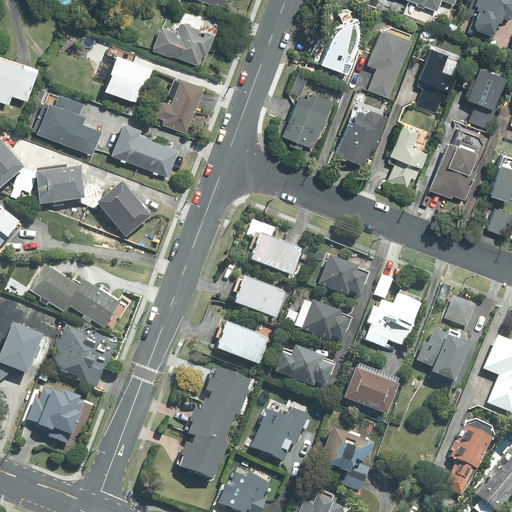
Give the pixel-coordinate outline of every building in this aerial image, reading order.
[(190,0),(219,10),(222,0),(190,0)] [(396,0),(431,12),(435,0),(440,0),(454,5),(455,0),(396,0)] [(511,20),(511,0),(471,0),(460,33),(484,41),(492,19),(510,26),(511,20)] [(310,60),(340,72),(360,22),(338,13),(332,30),(323,26),(310,60)] [(210,33),(175,23),(172,34),(154,28),(147,50),(200,66),(210,33)] [(405,39),(377,29),(363,66),(369,68),(364,81),(386,89),(405,39)] [(445,54),(426,48),(415,80),(422,83),(414,106),(433,112),(437,100),(447,103),(456,77),(439,72),(445,54)] [(95,91),(126,102),(133,82),(142,84),(147,68),(107,55),(95,91)] [(33,69),(0,57),(0,104),(4,105),(6,97),(22,103),(33,69)] [(500,79),(475,69),(462,101),(474,106),(467,123),(488,132),(496,113),(488,110),(500,79)] [(131,118),(158,127),(183,135),(199,88),(174,79),(166,102),(139,93),(131,118)] [(52,86),(35,128),(90,151),(100,126),(79,117),(86,100),(52,86)] [(329,101),(304,92),(285,140),(309,150),(329,101)] [(349,106),(331,157),(360,167),(372,132),(382,136),(387,119),(349,106)] [(175,151),(133,135),(136,129),(120,123),(117,128),(107,155),(164,177),(175,151)] [(413,128),(397,127),(385,157),(393,160),(384,182),(409,191),(426,148),(408,141),(413,128)] [(445,140),(425,191),(458,203),(468,177),(464,176),(473,151),(445,140)] [(0,150),(0,188),(19,172),(0,150)] [(511,156),(494,152),(481,198),(502,204),(508,184),(511,184),(511,156)] [(76,171),(30,176),(34,206),(80,201),(76,171)] [(117,184),(92,206),(121,240),(146,218),(117,184)] [(511,215),(491,208),(483,230),(511,241),(511,215)] [(0,242),(15,223),(0,211),(0,242)] [(256,237),(245,262),(287,278),(297,252),(256,237)] [(364,273),(322,259),(312,287),(354,302),(364,273)] [(63,315),(66,309),(101,330),(116,304),(76,281),(73,286),(38,265),(23,291),(63,315)] [(390,281),(378,276),(370,296),(382,301),(390,281)] [(280,296),(238,278),(228,305),(271,321),(280,296)] [(417,308),(388,298),(385,307),(376,303),(373,311),(367,309),(361,326),(366,328),(361,340),(382,350),(384,342),(402,349),(417,308)] [(466,327),(471,306),(444,299),(438,320),(466,327)] [(346,321),(297,302),(293,313),(285,310),(280,323),(325,341),(326,337),(338,341),(346,321)] [(0,378),(10,372),(21,376),(35,338),(3,326),(0,334),(0,378)] [(263,341),(221,326),(211,350),(253,366),(263,341)] [(93,388),(102,368),(89,362),(91,359),(86,356),(93,340),(64,327),(45,367),(93,388)] [(443,337),(429,331),(423,345),(419,343),(413,362),(429,369),(424,378),(450,388),(467,346),(458,343),(460,338),(445,333),(443,337)] [(511,345),(491,338),(479,370),(494,376),(483,404),(511,416),(511,345)] [(319,360),(288,347),(284,358),(277,356),(269,375),(308,390),(310,384),(319,388),(327,368),(317,364),(319,360)] [(247,381),(210,370),(172,474),(209,487),(247,381)] [(393,388),(349,370),(338,401),(381,417),(393,388)] [(418,379),(408,375),(401,392),(410,396),(418,379)] [(40,388),(36,399),(31,398),(22,423),(28,425),(22,441),(56,453),(58,446),(65,448),(75,416),(69,414),(74,400),(40,388)] [(284,420),(260,409),(243,450),(286,467),(306,418),(289,410),(284,420)] [(470,424),(461,427),(445,459),(453,463),(441,486),(462,494),(486,438),(482,429),(470,424)] [(369,446),(326,430),(312,466),(340,476),(336,486),(359,494),(368,470),(356,466),(359,459),(364,460),(369,446)] [(494,511),(511,491),(511,454),(506,450),(460,504),(469,511),(494,511)] [(255,511),(266,489),(227,473),(214,505),(231,511),(255,511)] [(299,494),(290,511),(339,511),(341,509),(327,503),(328,498),(315,491),(311,500),(299,494)]
